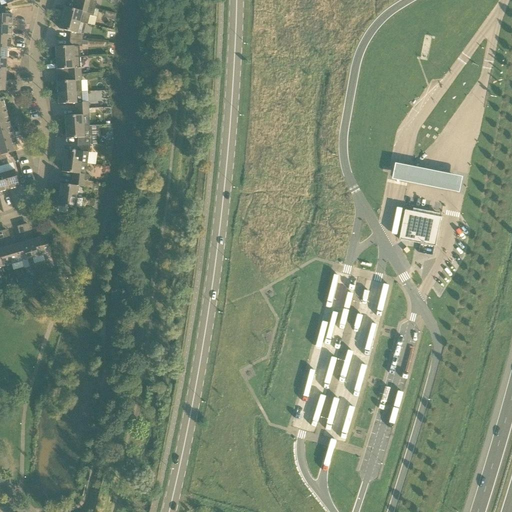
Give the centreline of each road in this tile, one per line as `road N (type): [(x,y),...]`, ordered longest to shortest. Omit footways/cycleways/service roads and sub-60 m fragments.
road 1 (secondary): [(169,511),(214,274),(236,0)]
road 2 (residential): [(46,0),(34,59),(45,122),(41,177),(31,208),(0,221)]
road 3 (motorway): [(511,396),(477,511)]
